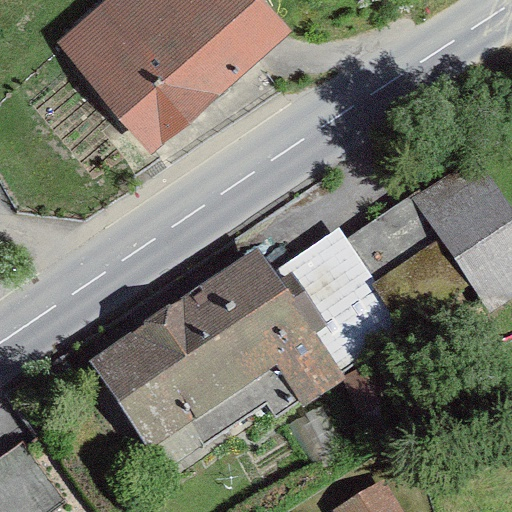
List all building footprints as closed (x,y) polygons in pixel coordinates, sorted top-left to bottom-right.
[(287,30),(261,0),(114,0),(63,46),(152,147),(287,30)] [(338,226),(271,270),(341,374),(471,287),(490,315),(511,300),(511,210),(476,157),(349,242),(338,226)] [(271,270),(259,246),(88,359),(147,447),(275,362),(305,407),(348,379),(341,374),(271,270)] [(190,421),(156,442),(175,471),(208,451),(190,421)] [(23,446),(0,463),(0,511),(53,511),(66,503),(23,446)] [(403,511),(384,481),(334,511),(403,511)]
